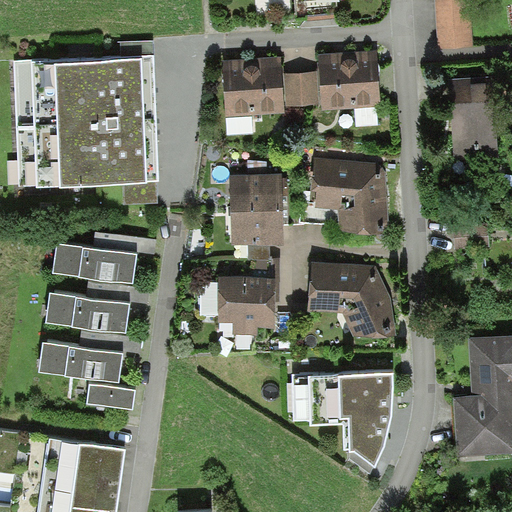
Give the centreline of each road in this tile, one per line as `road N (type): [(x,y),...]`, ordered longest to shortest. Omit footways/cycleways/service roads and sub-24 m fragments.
road 1 (residential): [(403,0),(426,365),(417,426),(386,511)]
road 2 (residential): [(138,511),(178,219)]
